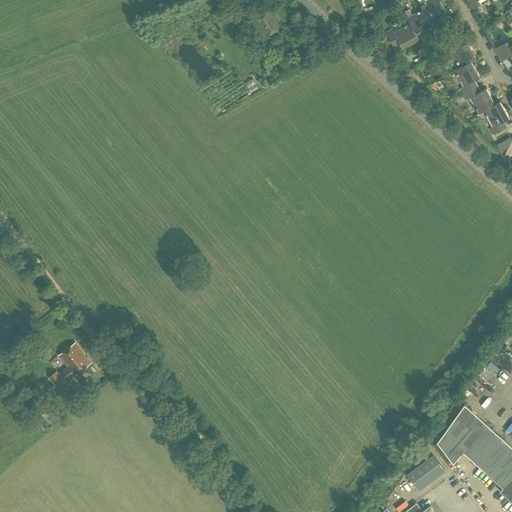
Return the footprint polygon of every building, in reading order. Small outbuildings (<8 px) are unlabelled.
[(238,16),(252,8),(253,8),(248,0),(243,0),(233,5),(238,16)] [(357,0),(361,14),(365,13),(362,0),(357,0)] [(427,0),(421,4),(424,9),(430,20),(447,11),(443,6),(449,2),(447,0),(427,0)] [(266,38),(283,26),(270,7),(252,19),(266,38)] [(434,26),(430,20),(424,9),(413,15),(409,9),(404,12),(407,18),(408,18),(410,23),(417,35),(434,26)] [(420,40),(417,35),(410,23),(394,32),(392,28),(386,32),(394,47),(400,44),(403,49),(420,40)] [(460,67),(472,61),(477,58),(468,41),(451,51),(460,67)] [(511,45),(510,46),(507,41),(494,48),(502,61),(511,55),(511,45)] [(478,86),(476,81),(481,78),(472,61),(460,67),(455,70),(463,86),(464,88),(462,89),(465,93),(478,86)] [(484,111),(495,104),(487,88),(481,91),(478,86),(465,93),(468,99),(470,97),(479,114),(484,111)] [(495,104),(484,111),(492,126),(489,128),(493,135),(508,127),(504,121),(509,118),(501,102),(495,104)] [(75,376),(91,363),(75,343),(59,355),(67,366),(59,373),(57,371),(48,377),(58,389),(75,376)] [(511,388),(511,386),(511,380),(506,377),(503,381),(511,388)] [(32,390),(26,383),(21,386),(35,406),(48,397),(39,384),(32,390)] [(486,394),(483,398),(490,405),(494,402),(486,394)] [(511,446),(465,404),(437,442),(453,464),(463,452),(502,488),(499,491),(511,502),(511,446)] [(511,407),(509,405),(501,413),(505,416),(511,407)] [(433,454),(406,474),(419,491),(445,471),(433,454)] [(422,510),(416,502),(403,511),(434,511),(429,505),(422,510)]
